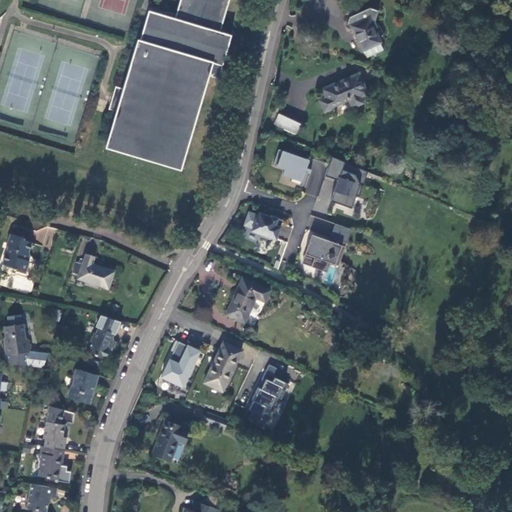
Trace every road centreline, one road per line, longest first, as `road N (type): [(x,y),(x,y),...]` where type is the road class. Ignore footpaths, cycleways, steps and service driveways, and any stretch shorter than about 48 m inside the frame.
road 1 (tertiary): [(95,511),(100,460),(136,367),(233,186)]
road 2 (tertiary): [(233,186),(279,0)]
